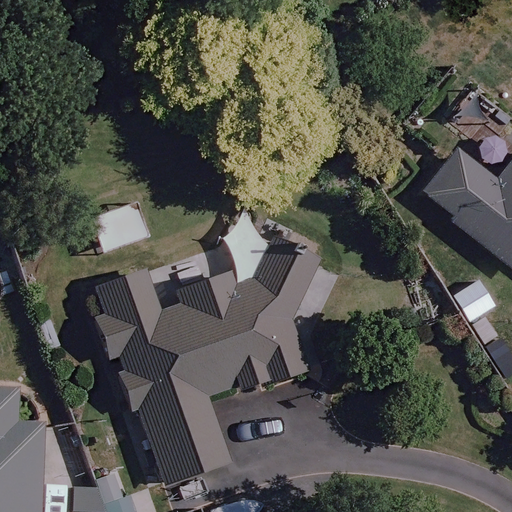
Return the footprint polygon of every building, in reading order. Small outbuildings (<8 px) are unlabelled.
[(454,149),(418,193),(451,219),(449,221),(511,271),(511,158),(494,181),(454,149)] [(143,242),(133,208),(84,223),(95,257),(143,242)] [(144,272),(92,290),(101,317),(92,321),(106,361),(116,357),(121,372),(113,375),(126,411),(134,408),(162,484),(224,461),(200,395),(232,384),(236,394),(303,370),(286,321),(313,261),(269,241),(248,280),(230,286),(226,273),(172,292),(176,305),(158,311),(144,272)] [(475,282),(451,297),(467,322),(491,308),(475,282)] [(0,511),(34,511),(39,425),(13,424),(15,389),(0,388),(0,511)]
